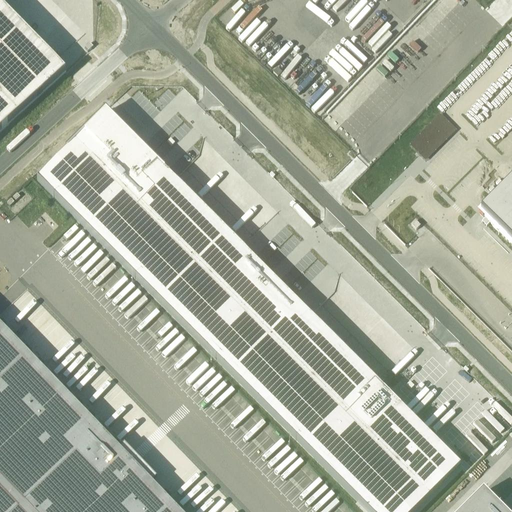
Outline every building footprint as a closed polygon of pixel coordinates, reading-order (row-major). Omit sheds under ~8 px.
[(0,134),(66,74),(64,73),(55,63),(0,7),(0,134)] [(89,44),(84,49),(88,53),(93,48),(89,44)] [(281,73),(276,69),(272,73),(277,77),(281,73)] [(105,114),(37,182),(366,511),(416,511),(460,469),(377,385),(380,382),(313,314),(309,317),(241,249),(245,246),(177,178),(174,181),(105,114)] [(511,181),(479,214),(484,220),(481,223),(486,228),(489,224),(511,247),(511,181)] [(415,222),(411,226),(416,231),(420,227),(415,222)] [(0,511),(176,511),(151,486),(156,481),(124,448),(119,452),(0,328),(0,511)] [(472,503),(463,511),(500,511),(482,494),(473,503),(472,503)]
